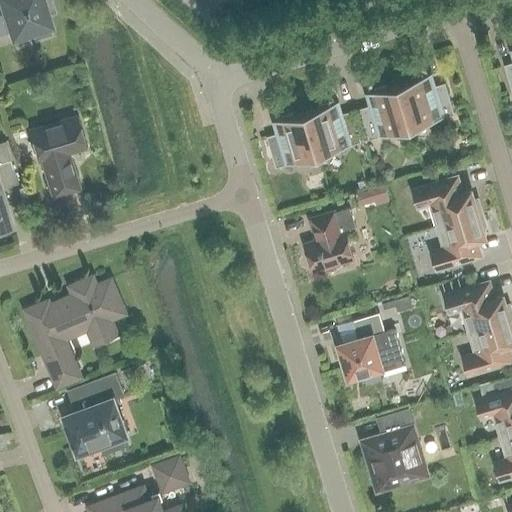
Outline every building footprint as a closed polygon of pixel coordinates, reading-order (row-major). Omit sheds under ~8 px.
[(0,0),(0,31),(9,29),(12,37),(32,31),(34,38),(50,33),(48,26),(51,25),(47,14),(55,11),(50,0),(0,0)] [(421,76),(398,83),(411,127),(454,114),(444,83),(425,88),(421,76)] [(398,83),(375,90),(378,102),(359,108),(369,139),(411,127),(398,83)] [(328,104),(305,111),(318,155),(361,142),(351,111),(332,116),(328,104)] [(305,111),(282,118),(285,130),(266,136),(276,167),(318,155),(305,111)] [(75,117),(29,130),(38,161),(42,160),(53,196),(78,189),(69,160),(68,160),(65,153),(84,147),(75,117)] [(0,228),(12,225),(1,187),(17,182),(5,140),(0,141),(0,228)] [(478,198),(474,199),(471,189),(459,193),(455,178),(457,177),(457,176),(412,189),(417,207),(430,203),(437,225),(482,212),(478,198)] [(383,186),(358,194),(362,205),(387,197),(383,186)] [(334,212),(334,211),(309,218),(313,233),(315,234),(317,239),(304,243),(312,271),(320,269),(320,270),(324,272),(336,268),(338,265),(337,263),(354,258),(346,232),(356,229),(350,207),(334,212)] [(482,226),(486,225),(482,212),(437,225),(444,247),(431,251),(436,269),(480,255),(480,254),(478,255),(473,240),(485,236),(482,226)] [(48,300),(25,310),(51,370),(58,387),(81,377),(73,360),(60,329),(71,325),(71,327),(76,330),(81,331),(88,328),(91,337),(95,345),(117,335),(114,327),(110,318),(118,315),(121,311),(122,305),(110,279),(96,285),(92,276),(88,278),(85,276),(75,281),(74,284),(70,286),(74,294),(73,295),(68,294),(63,296),(59,301),(58,301),(59,303),(51,307),(48,300)] [(449,312),(462,308),(469,330),(511,317),(511,311),(509,303),(506,305),(503,294),(491,298),(486,283),(489,282),(488,281),(444,295),(449,312)] [(409,295),(394,300),(397,311),(412,306),(409,295)] [(338,344),(351,387),(353,386),(350,377),(381,367),(382,371),(406,364),(395,327),(384,331),(379,313),(353,320),(352,320),(358,338),(338,344)] [(511,317),(469,330),(476,353),(463,357),(468,374),(511,360),(510,360),(505,345),(511,343),(511,317)] [(130,367),(121,371),(124,380),(133,376),(130,367)] [(69,429),(77,452),(101,444),(104,452),(126,444),(123,435),(127,434),(113,398),(123,394),(115,373),(101,378),(106,389),(77,400),(81,409),(68,413),(71,423),(69,429)] [(511,376),(491,383),(490,382),(479,385),(483,398),(476,400),(481,417),(494,413),(500,436),(511,432),(511,376)] [(408,408),(377,417),(383,435),(363,440),(378,488),(426,474),(412,427),(414,427),(408,408)] [(511,432),(500,436),(507,458),(494,462),(499,479),(511,475),(511,432)] [(178,457),(154,466),(159,478),(183,469),(178,457)] [(92,505),(90,510),(90,511),(178,511),(177,511),(176,511),(162,511),(162,509),(156,507),(151,509),(144,490),(139,488),(92,505)]
